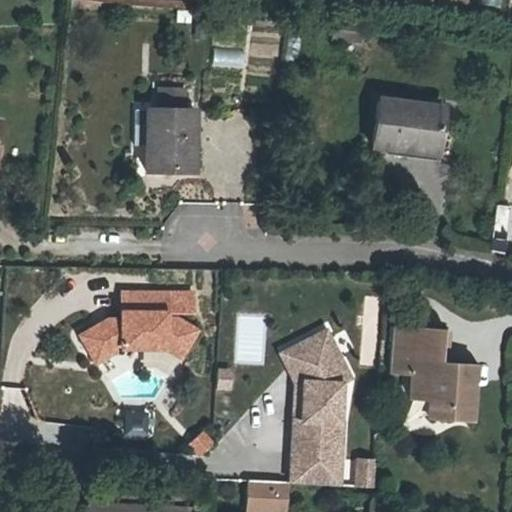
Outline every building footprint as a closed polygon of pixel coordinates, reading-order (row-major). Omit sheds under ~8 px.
[(352,15),(324,11),(321,35),(349,39),(352,15)] [(211,67),(241,68),(242,48),(212,47),(211,67)] [(144,140),(143,167),(191,168),(194,106),(185,106),(186,86),(160,85),(159,106),(138,104),(136,140),(144,140)] [(375,98),(368,147),(434,156),(441,106),(375,98)] [(194,326),(176,314),(164,314),(165,288),(120,286),(119,313),(107,312),(78,328),(92,355),(118,341),(163,343),(178,352),(194,326)] [(441,330),(392,327),(389,372),(411,373),(409,397),(428,399),(426,417),(449,418),(449,415),(471,416),(474,366),(446,364),(439,363),(441,330)] [(288,417),(285,462),(333,467),(337,421),(334,421),(337,383),(346,378),(323,330),(289,346),(300,370),(296,417),(288,417)] [(449,331),(441,330),(439,363),(446,364),(449,331)] [(291,380),(288,417),(296,417),(300,370),(289,346),(278,351),(291,380)] [(217,369),(217,389),(230,389),(230,369),(217,369)] [(198,426),(184,438),(194,450),(208,438),(198,426)] [(345,489),(371,488),(371,459),(345,460),(345,489)] [(333,467),(285,462),(283,480),(284,480),(332,484),(333,467)] [(77,493),(103,495),(105,476),(78,474),(77,493)] [(283,480),(246,477),(244,508),(281,511),(284,480),(283,480)] [(103,495),(77,493),(75,511),(177,511),(179,500),(103,495)]
